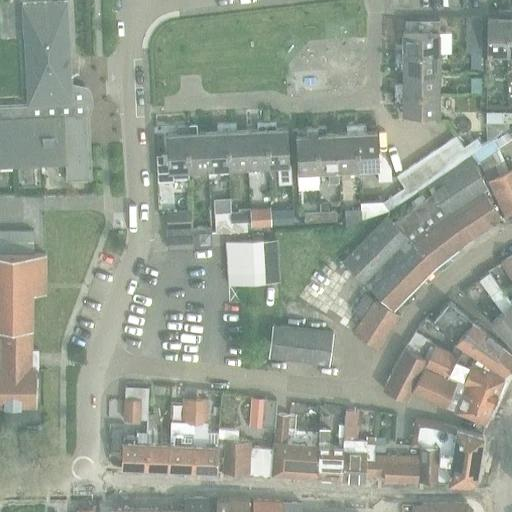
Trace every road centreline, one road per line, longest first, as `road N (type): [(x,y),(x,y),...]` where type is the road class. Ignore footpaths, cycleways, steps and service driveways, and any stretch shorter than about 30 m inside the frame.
road 1 (residential): [(85,477),(496,497)]
road 2 (unclassified): [(93,365),(139,236),(130,0)]
road 3 (residential): [(189,81),(189,103),(367,105),(377,90),(380,0)]
road 4 (residential): [(93,365),(367,395)]
road 5 (residential): [(367,395),(406,318),(476,257),(511,240)]
road 6 (residential): [(367,395),(506,435)]
